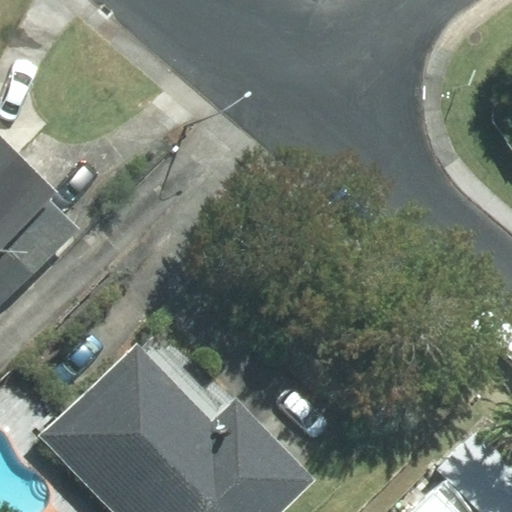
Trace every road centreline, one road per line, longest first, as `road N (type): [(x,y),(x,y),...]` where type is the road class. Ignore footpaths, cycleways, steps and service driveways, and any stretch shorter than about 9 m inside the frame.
road 1 (residential): [(511,298),(270,88)]
road 2 (residential): [(270,88),(405,0)]
road 3 (residential): [(270,88),(167,0)]
